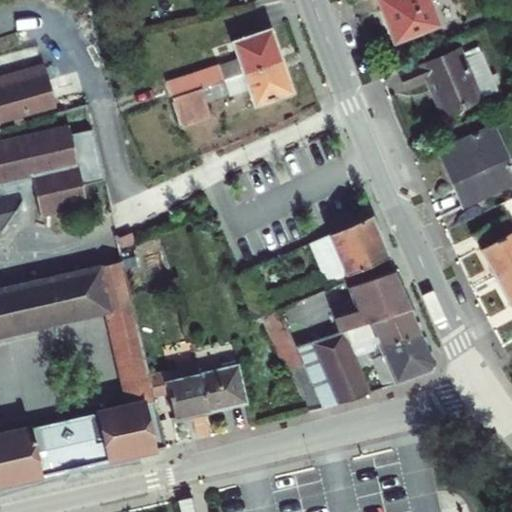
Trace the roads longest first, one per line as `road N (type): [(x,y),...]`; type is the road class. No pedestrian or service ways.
road 1 (tertiary): [(21,511),(328,437),(482,388)]
road 2 (residential): [(353,108),(134,213),(106,115)]
road 3 (secondary): [(482,388),(353,108)]
